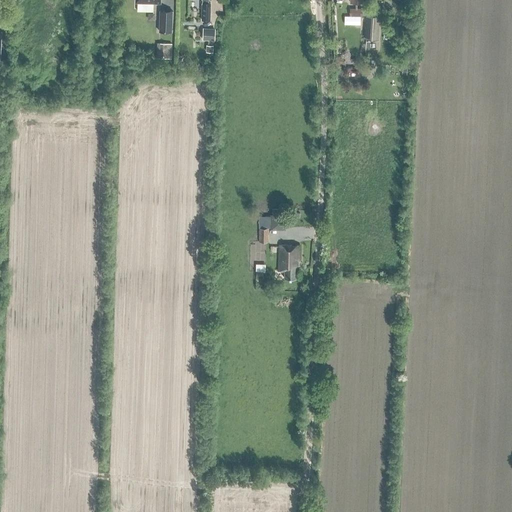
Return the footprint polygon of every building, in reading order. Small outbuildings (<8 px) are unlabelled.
[(208,0),(201,0),(201,20),(209,20),(210,3),(208,3),(208,0)] [(158,32),(172,32),(172,11),(159,11),(158,32)] [(379,17),(367,16),(365,39),(377,40),(379,17)] [(202,41),(214,41),(215,29),(202,28),(202,41)] [(156,58),(171,59),(172,44),(157,43),(156,58)] [(259,242),(268,242),(268,228),(259,228),(259,242)] [(285,280),(296,280),(296,268),(299,268),(300,246),(280,246),(279,273),(285,273),(285,280)]
